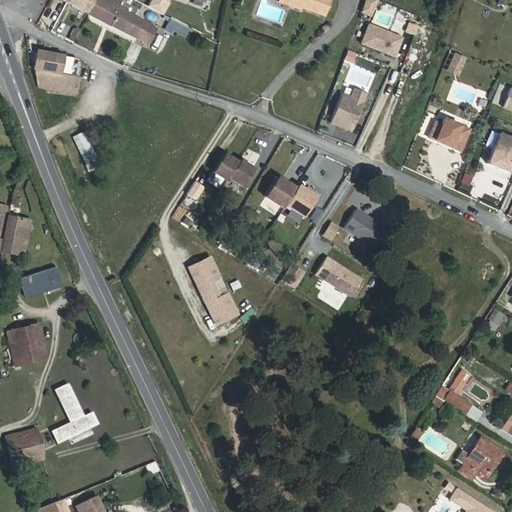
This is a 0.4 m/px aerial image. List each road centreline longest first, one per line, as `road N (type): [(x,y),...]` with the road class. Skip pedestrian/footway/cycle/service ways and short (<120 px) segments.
road 1 (residential): [(511,232),(284,124),(129,73),(39,33),(0,33)]
road 2 (secondary): [(0,41),(51,178),(207,511)]
road 3 (unknown): [(88,262),(65,274),(31,412),(0,433)]
